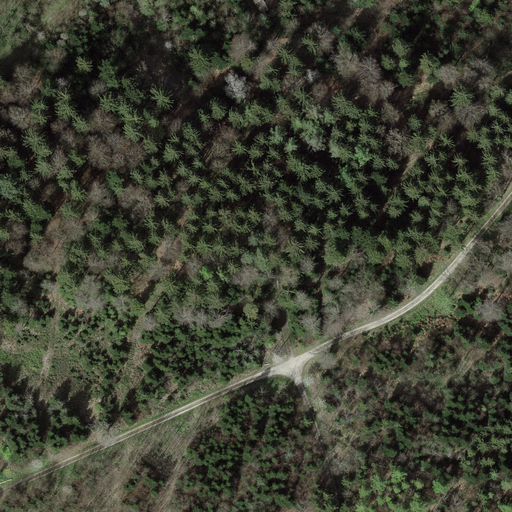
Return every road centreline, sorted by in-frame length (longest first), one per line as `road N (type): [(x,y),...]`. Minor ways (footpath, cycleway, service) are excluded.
road 1 (track): [(0,494),(402,309),(450,270),(511,194)]
road 2 (track): [(336,511),(280,313),(270,223),(138,0)]
